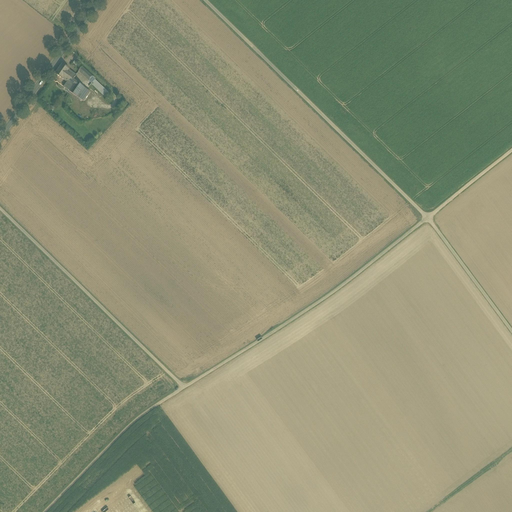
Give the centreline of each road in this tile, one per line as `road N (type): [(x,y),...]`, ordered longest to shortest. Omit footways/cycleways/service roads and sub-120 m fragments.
road 1 (track): [(183,387),(338,288),(511,151)]
road 2 (track): [(427,217),(205,0)]
road 3 (track): [(0,209),(183,387)]
road 4 (track): [(41,511),(139,416),(183,387)]
road 5 (secondary): [(100,0),(0,137)]
road 6 (track): [(427,217),(511,332)]
